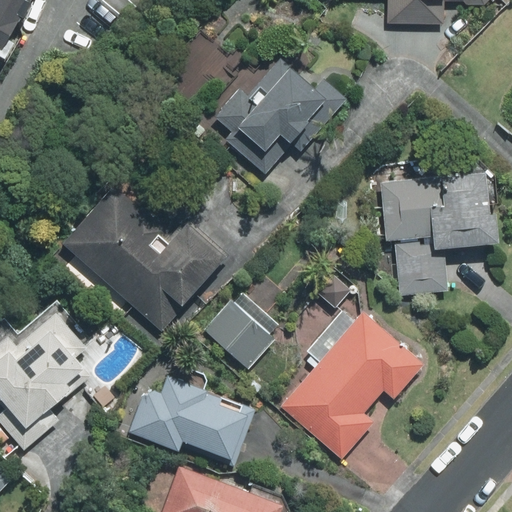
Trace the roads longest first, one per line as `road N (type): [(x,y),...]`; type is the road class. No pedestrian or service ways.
road 1 (unknown): [(511,151),(407,78),(377,76),(286,184)]
road 2 (residential): [(426,511),(511,415)]
road 3 (unknown): [(62,0),(0,109)]
